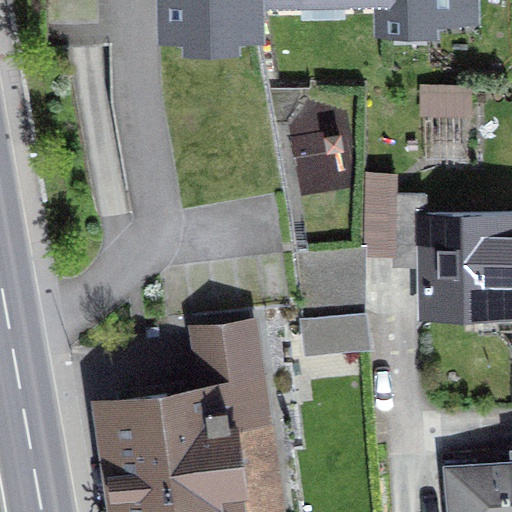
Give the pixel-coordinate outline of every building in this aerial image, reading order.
[(166,0),(167,22),(253,20),(252,0),(382,0),(383,3),(467,1),(467,0),(166,0)] [(479,329),(479,312),(511,311),(511,211),(425,213),(425,192),(393,191),(392,264),(424,265),(424,313),(469,312),(470,404),(511,403),(511,346),(498,329),(479,329)] [(307,337),(375,334),(371,243),(304,245),(307,337)] [(115,400),(131,511),(272,511),(279,511),(265,416),(254,417),(241,325),(193,330),(201,388),(115,400)] [(511,511),(511,461),(447,467),(451,511),(511,511)]
